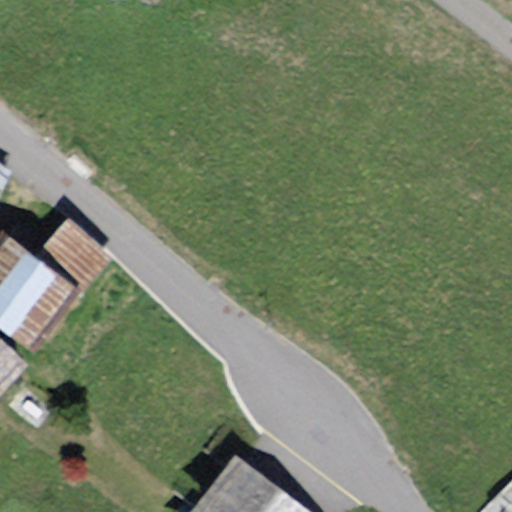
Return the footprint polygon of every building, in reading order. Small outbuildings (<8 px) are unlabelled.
[(0,206),(15,178),(0,166),(0,206)] [(112,262),(62,222),(42,254),(86,293),(112,262)] [(76,296),(9,240),(0,251),(0,330),(31,355),(76,296)] [(0,407),(38,370),(0,340),(0,407)] [(207,511),(296,511),(243,468),(207,511)]
